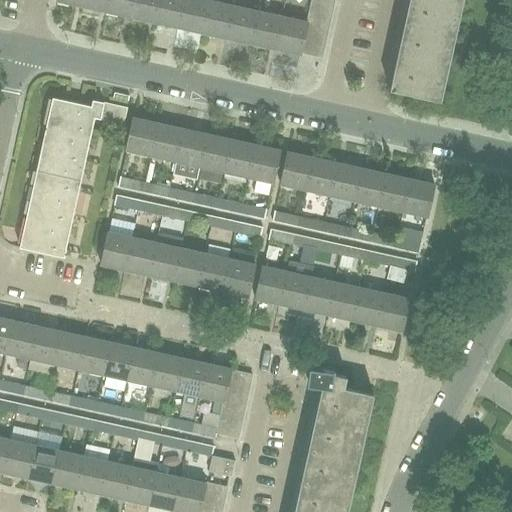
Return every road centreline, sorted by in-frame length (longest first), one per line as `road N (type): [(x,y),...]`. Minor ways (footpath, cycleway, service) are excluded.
road 1 (tertiary): [(18,46),(511,157)]
road 2 (residential): [(393,511),(511,285)]
